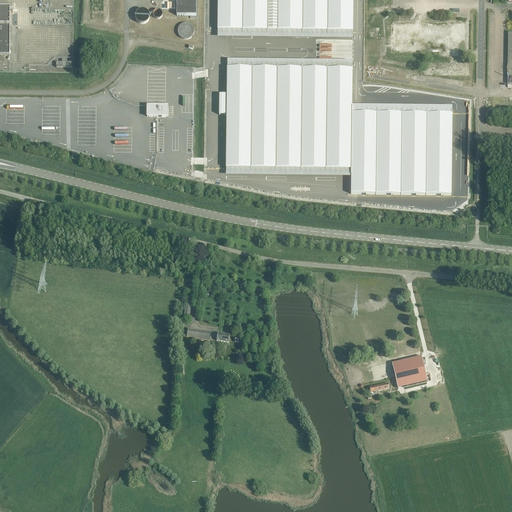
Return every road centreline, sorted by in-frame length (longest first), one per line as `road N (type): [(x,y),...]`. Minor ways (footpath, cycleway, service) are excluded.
road 1 (unclassified): [(511,284),(276,261),(0,191)]
road 2 (tertiary): [(511,251),(208,215),(0,163)]
road 3 (unknown): [(126,40),(201,50),(258,40),(359,41)]
